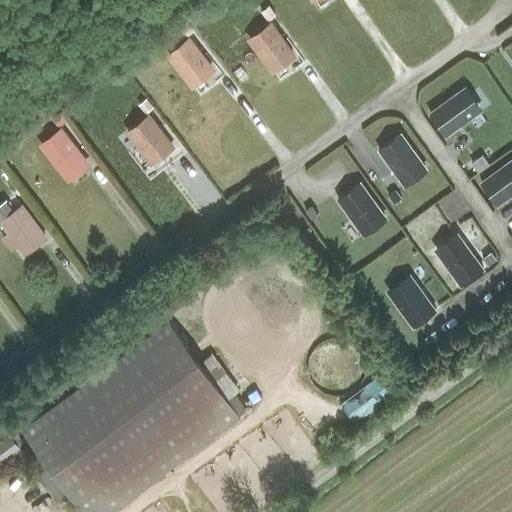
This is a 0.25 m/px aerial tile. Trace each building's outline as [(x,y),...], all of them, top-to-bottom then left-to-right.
[(269,5),(261,12),(267,20),(275,14),(269,5)] [(186,35),(193,29),(186,20),(178,26),(186,35)] [(273,70),(293,56),(269,23),(249,37),(273,70)] [(188,38),(168,53),(193,85),(212,70),(188,38)] [(462,89),(429,112),(446,135),(478,112),(462,89)] [(138,104),(144,113),(152,106),(146,98),(138,104)] [(67,119),(59,109),(50,116),(58,127),(67,119)] [(172,147),(148,116),(128,130),(152,162),(172,147)] [(86,161),(61,128),(40,144),(65,176),(86,161)] [(379,149),(402,182),(424,166),(401,133),(379,149)] [(480,171),(492,164),(486,153),(474,160),(480,171)] [(511,158),(481,181),(497,204),(511,193),(511,158)] [(338,199),(361,231),(384,215),(361,182),(338,199)] [(18,245),(24,253),(46,237),(21,205),(0,221),(9,232),(3,237),(12,249),(18,245)] [(459,229),(436,245),(459,277),(482,261),(459,229)] [(389,293),(413,326),(436,309),(412,277),(389,293)] [(168,320),(22,428),(84,511),(110,511),(239,417),(168,320)] [(380,375),(346,393),(358,416),(392,398),(380,375)] [(9,433),(0,439),(0,464),(21,449),(9,433)]
